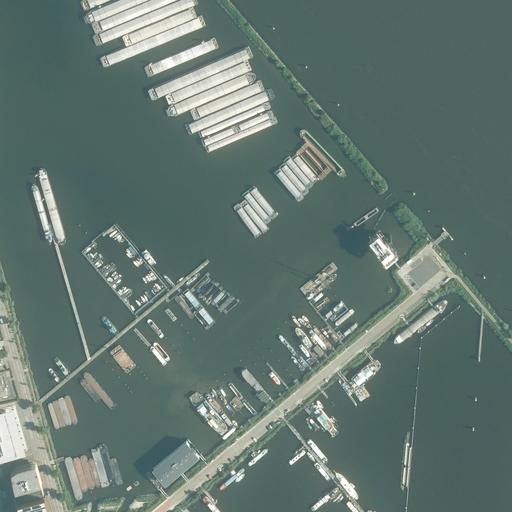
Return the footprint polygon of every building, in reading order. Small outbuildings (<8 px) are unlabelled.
[(0,220),(0,221),(0,228),(8,256),(12,261),(14,260),(15,254),(6,224),(2,220),(0,220)] [(379,232),(370,240),(383,257),(386,260),(395,253),(393,249),(379,232)] [(21,277),(28,301),(29,302),(30,302),(31,302),(32,302),(33,301),(33,300),(33,299),(27,276),(26,275),(26,274),(25,273),(24,272),(21,273),(21,274),(21,275),(21,276),(21,277)] [(294,318),(287,325),(319,363),(326,357),(320,349),(313,341),(307,334),(301,326),(294,318)] [(33,343),(27,324),(21,326),(27,345),(33,343)] [(343,384),(350,393),(366,381),(374,374),(378,370),(381,366),(379,364),(381,363),(377,360),(376,361),(375,359),(373,360),(370,362),(366,364),(358,371),(343,384)] [(45,381),(40,361),(34,363),(39,383),(45,381)] [(2,456),(0,456),(0,458),(2,458),(28,451),(27,448),(24,449),(18,429),(12,408),(16,408),(15,405),(0,408),(0,411),(6,410),(11,429),(11,428),(14,427),(15,430),(15,432),(13,433),(13,432),(12,432),(18,451),(2,456)] [(0,456),(2,456),(18,451),(12,432),(13,432),(13,433),(15,432),(15,430),(14,427),(11,428),(11,429),(6,410),(0,411),(0,456)] [(167,482),(179,472),(180,471),(181,471),(199,455),(200,454),(201,454),(202,453),(198,448),(199,447),(195,442),(194,443),(190,438),(154,467),(158,472),(160,475),(162,476),(162,477),(163,477),(167,482)] [(301,444),(298,442),(275,462),(274,465),(278,465),(301,444)] [(270,450),(267,447),(249,463),(247,466),(251,466),(270,450)] [(307,451),(305,449),(282,469),(281,472),(284,472),(307,451)] [(312,456),(308,459),(328,483),(331,484),(332,480),(312,456)] [(37,483),(40,482),(42,482),(37,463),(36,462),(36,461),(35,461),(34,461),(18,466),(17,466),(16,467),(12,469),(11,470),(11,471),(14,483),(15,489),(18,489),(17,488),(18,488),(18,486),(17,485),(16,484),(16,482),(14,483),(12,471),(12,470),(16,467),(17,467),(17,466),(18,466),(35,462),(36,462),(36,463),(39,475),(38,476),(39,480),(36,480),(36,482),(37,483)] [(16,482),(16,484),(22,483),(21,481),(16,482),(14,470),(14,469),(15,469),(17,467),(18,467),(30,463),(31,464),(32,464),(35,476),(38,475),(38,476),(39,475),(36,463),(36,462),(35,462),(18,466),(17,466),(17,467),(16,467),(12,470),(12,471),(14,483),(16,482)] [(16,482),(21,481),(22,483),(16,484),(17,485),(18,486),(18,488),(17,488),(18,489),(40,482),(37,483),(36,482),(36,480),(39,480),(38,476),(38,475),(35,476),(32,464),(31,464),(30,463),(18,467),(17,467),(15,469),(14,469),(14,470),(16,482)] [(246,470),(243,468),(220,487),(218,490),(222,490),(246,470)] [(345,482),(344,486),(364,510),(368,507),(348,483),(345,482)] [(43,492),(40,483),(22,488),(24,497),(43,492)] [(338,490),(336,487),(312,506),(310,509),(314,509),(338,490)] [(43,493),(20,499),(23,511),(50,511),(48,503),(46,504),(43,493)] [(220,511),(206,496),(202,499),(213,511),(220,511)] [(359,511),(347,498),(344,501),(352,511),(359,511)]
